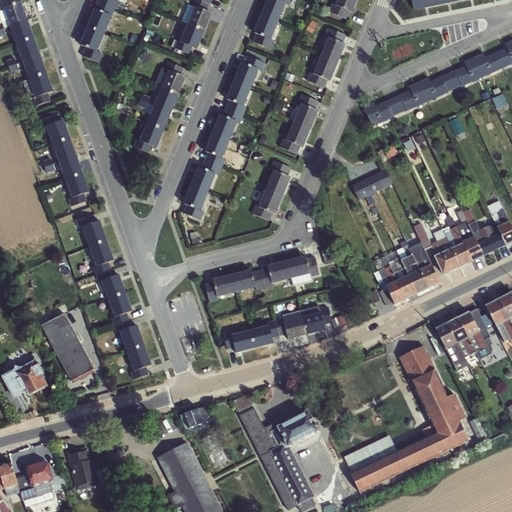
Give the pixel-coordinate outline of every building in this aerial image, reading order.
[(0,0),(0,10),(22,4),(19,0),(0,0)] [(98,0),(98,1),(116,8),(119,0),(98,0)] [(209,6),(196,0),(193,0),(191,6),(188,5),(181,23),(184,24),(204,33),(212,14),(207,12),(209,6)] [(267,0),(260,17),(279,23),(286,5),(289,6),(291,0),(267,0)] [(357,0),(336,0),(335,5),(332,3),(328,12),(347,19),(350,12),(352,13),(357,0)] [(411,0),(413,11),(436,6),(434,0),(411,0)] [(87,28),(105,36),(116,8),(98,1),(87,28)] [(22,4),(0,10),(0,37),(6,35),(4,29),(10,27),(28,22),(22,4)] [(279,23),(260,17),(253,33),(256,35),(253,42),(270,50),(277,38),(282,24),(279,23)] [(28,22),(10,27),(16,45),(34,39),(28,22)] [(204,33),(184,24),(173,49),(189,55),(192,48),(197,50),(204,33)] [(105,36),(87,28),(80,45),(85,48),(82,56),(99,64),(103,54),(98,51),(105,36)] [(320,57),(338,65),(346,45),(343,44),(346,37),(328,29),(325,37),(327,39),(320,57)] [(34,39),(16,45),(22,62),(40,57),(34,39)] [(505,48),(496,53),(503,69),(511,64),(511,40),(504,44),(505,48)] [(484,54),(473,59),(484,78),(503,69),(496,53),(486,58),(484,54)] [(234,83),(251,89),(259,71),(262,72),(265,64),(248,56),(245,64),(242,63),(234,83)] [(40,57),(22,62),(29,79),(47,75),(40,57)] [(338,65),(320,57),(312,75),(310,73),(306,82),(324,89),(327,82),(330,83),(338,65)] [(9,59),(11,71),(19,70),(17,58),(9,59)] [(462,88),(484,78),(473,59),(464,63),(465,67),(448,74),(455,89),(461,87),(462,88)] [(155,87),(180,94),(186,78),(181,76),(183,69),(168,63),(165,70),(162,69),(155,87)] [(428,78),(418,83),(428,103),(448,94),(448,92),(455,89),(448,74),(431,82),(428,78)] [(47,75),(29,79),(22,82),(29,100),(32,99),(35,107),(51,102),(48,95),(53,92),(47,75)] [(251,89),(234,83),(226,101),(229,102),(226,110),(243,116),(247,108),(244,107),(251,89)] [(407,112),(428,103),(418,83),(408,88),(410,91),(394,98),(399,114),(405,112),(407,112)] [(180,94),(155,87),(150,98),(143,95),(138,107),(151,113),(150,117),(167,125),(180,94)] [(293,123),(311,131),(319,111),(316,110),(319,103),(301,96),(298,103),(301,105),(293,123)] [(393,117),(399,114),(394,98),(376,107),(373,103),(363,107),(371,127),(393,118),(393,117)] [(243,116),(226,110),(223,117),(220,116),(212,135),(229,143),(237,123),(240,124),(243,116)] [(52,145),(70,139),(63,121),(59,123),(56,115),(40,121),(43,129),(46,128),(52,145)] [(458,135),(467,130),(460,116),(451,121),(458,135)] [(167,125),(150,117),(144,131),(161,138),(167,125)] [(311,131),(293,123),(286,141),(283,140),(279,148),(298,156),(301,148),(303,149),(311,131)] [(161,138),(144,131),(139,141),(136,140),(133,148),(149,155),(152,147),(157,149),(161,138)] [(229,143),(212,135),(205,153),(208,154),(205,161),(222,168),(225,160),(222,159),(229,143)] [(70,139),(52,145),(58,162),(76,155),(70,139)] [(76,155),(58,162),(65,181),(83,175),(76,155)] [(53,158),(45,160),(47,172),(55,171),(53,158)] [(222,168),(205,161),(202,169),(199,168),(191,186),(208,195),(216,176),(218,177),(222,168)] [(266,190),(283,198),(292,178),(289,177),(292,170),(274,162),(270,170),(273,171),(266,190)] [(353,185),(360,200),(395,183),(387,168),(353,185)] [(83,175),(65,181),(71,198),(68,199),(71,208),(87,202),(84,195),(90,193),(83,175)] [(208,195),(191,186),(183,205),(186,206),(183,214),(201,221),(204,212),(201,211),(208,195)] [(283,198),(266,190),(258,207),(255,206),(252,215),(270,222),(273,215),(276,216),(283,198)] [(463,213),(484,257),(506,247),(495,224),(480,231),(470,210),(463,213)] [(495,224),(506,247),(511,244),(511,229),(503,210),(491,216),(495,224)] [(455,228),(472,263),(484,257),(463,213),(462,211),(456,214),(461,224),(455,228)] [(85,252),(107,242),(100,221),(94,223),(92,216),(76,222),(79,230),(82,229),(89,247),(84,249),(85,252)] [(446,237),(460,269),(472,263),(455,228),(449,216),(444,218),(448,227),(443,230),(446,237)] [(416,254),(429,290),(440,284),(425,251),(432,248),(430,245),(421,224),(413,227),(424,250),(416,254)] [(460,269),(446,237),(430,245),(432,248),(436,256),(434,257),(443,277),(460,269)] [(429,290),(416,254),(405,241),(400,244),(402,249),(397,251),(418,295),(429,290)] [(95,276),(112,271),(109,264),(114,262),(107,242),(85,252),(95,276)] [(385,257),(407,301),(418,295),(397,251),(385,257)] [(287,261),(291,280),(293,286),(312,281),(311,278),(320,276),(315,257),(307,259),(307,256),(287,261)] [(407,301),(385,257),(373,262),(377,272),(374,274),(381,292),(379,293),(386,307),(393,304),(395,306),(407,301)] [(291,280),(287,261),(267,266),(267,269),(259,271),(264,290),(273,287),(273,285),(291,280)] [(264,290),(259,271),(252,273),(251,270),(231,275),(235,294),(255,289),(256,292),(264,290)] [(112,271),(95,276),(98,284),(97,285),(100,294),(105,293),(108,302),(126,295),(119,274),(114,276),(112,271)] [(235,294),(231,275),(212,280),(213,283),(204,285),(209,304),(218,302),(218,298),(235,294)] [(498,300),(508,321),(511,319),(511,292),(498,300)] [(114,326),(130,321),(127,314),(133,312),(126,295),(108,302),(114,318),(111,319),(114,326)] [(508,321),(498,300),(485,306),(505,343),(509,340),(502,324),(508,321)] [(300,311),(306,336),(326,331),(325,326),(332,324),(328,307),(319,310),(319,306),(300,311)] [(306,336),(300,311),(282,316),(283,319),(276,321),(279,338),(286,336),(288,341),(306,336)] [(457,318),(476,354),(477,357),(470,361),(472,364),(490,355),(492,350),(489,343),(491,341),(490,339),(490,337),(479,316),(473,319),(469,312),(457,318)] [(64,314),(41,326),(71,383),(93,370),(64,314)] [(476,354),(457,318),(446,324),(464,359),(476,354)] [(127,353),(145,347),(137,326),(132,328),(130,321),(114,326),(117,334),(120,333),(127,353)] [(204,321),(182,328),(184,335),(206,328),(204,321)] [(249,331),(253,350),(273,345),(272,339),(279,338),(276,321),(267,323),(267,326),(249,331)] [(464,359),(446,324),(435,330),(457,372),(468,366),(464,359)] [(253,350),(249,331),(232,335),(231,333),(223,335),(228,351),(235,349),(236,354),(253,350)] [(389,436),(343,458),(350,474),(359,494),(469,442),(460,422),(466,419),(454,395),(448,398),(437,375),(424,346),(399,358),(413,386),(435,433),(397,451),(389,436)] [(145,347),(127,353),(133,371),(131,372),(134,381),(149,375),(146,368),(152,366),(145,347)] [(13,400),(23,396),(22,394),(26,392),(29,397),(48,387),(43,375),(45,374),(36,358),(29,362),(28,364),(21,368),(15,366),(14,370),(1,377),(13,400)] [(247,395),(234,402),(239,413),(253,407),(247,395)] [(276,427),(277,427),(276,423),(264,429),(254,409),(240,416),(261,457),(260,457),(288,511),(298,507),(301,511),(304,511),(316,506),(312,499),(310,500),(298,507),(270,452),(285,444),(276,427)] [(310,500),(312,499),(316,498),(290,447),(320,432),(309,411),(277,427),(276,427),(285,444),(270,452),(298,507),(310,500)] [(222,511),(188,442),(157,458),(174,492),(168,495),(176,511),(182,507),(184,511),(222,511)] [(87,448),(66,453),(76,491),(101,485),(100,483),(114,479),(111,468),(97,471),(94,459),(91,460),(87,448)] [(17,480),(21,494),(26,508),(54,500),(51,484),(54,479),(49,464),(44,460),(27,465),(24,471),(26,477),(17,480)] [(21,494),(17,480),(11,463),(0,466),(0,491),(4,490),(7,498),(21,494)] [(0,511),(10,511),(0,495),(0,511)]
